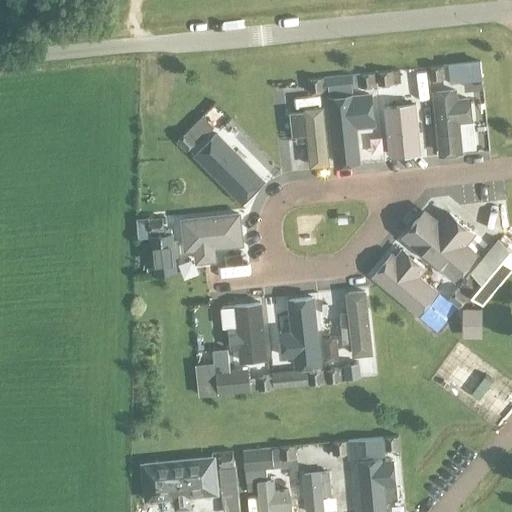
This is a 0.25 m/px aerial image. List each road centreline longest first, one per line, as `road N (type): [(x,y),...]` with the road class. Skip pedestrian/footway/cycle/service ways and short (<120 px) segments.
road 1 (unclassified): [(0,63),(511,13)]
road 2 (residential): [(379,185),(281,196),(265,239),(269,275),(336,268),(379,219),(381,204)]
road 3 (residential): [(511,170),(379,185)]
